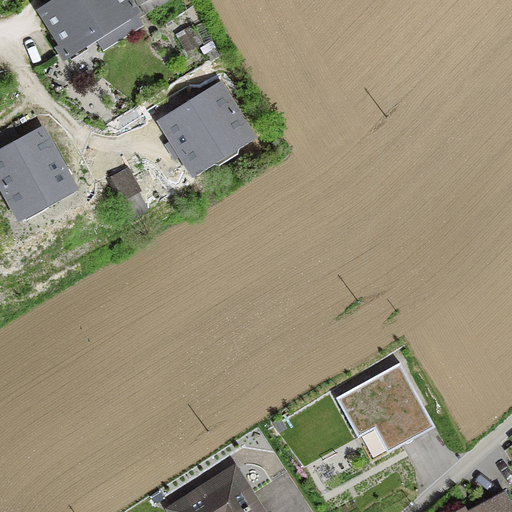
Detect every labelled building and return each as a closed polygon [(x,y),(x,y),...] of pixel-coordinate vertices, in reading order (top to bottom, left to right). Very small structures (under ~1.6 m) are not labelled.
[(59,0),(67,11),(48,23),(62,46),(57,49),(61,56),(68,57),(82,48),(79,43),(130,10),(123,0),(59,0)] [(133,0),(136,4),(137,3),(142,13),(165,0),(133,0)] [(189,28),(176,35),(184,50),(197,43),(189,28)] [(200,105),(170,124),(202,175),(242,151),(238,145),(250,138),(218,87),(197,100),(200,105)] [(79,138),(88,132),(79,119),(70,125),(79,138)] [(40,134),(0,156),(0,175),(23,216),(71,189),(40,134)] [(123,171),(105,181),(122,211),(140,202),(123,171)] [(431,426),(398,366),(340,398),(360,434),(376,425),(390,449),(431,426)] [(257,511),(232,472),(170,511),(171,511),(257,511)] [(511,511),(511,510),(502,493),(467,511),(511,511)]
